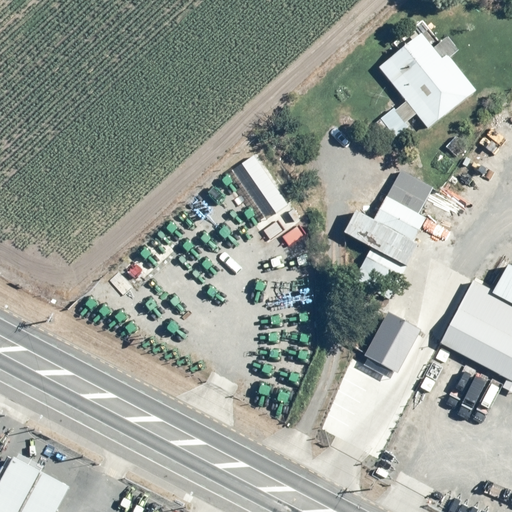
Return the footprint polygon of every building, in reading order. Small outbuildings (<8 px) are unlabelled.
[(438,41),(421,20),(392,43),(398,50),(377,67),(427,128),(473,90),(445,56),(454,48),(444,36),(438,41)] [(383,256),(403,267),(415,243),(412,242),(424,217),(418,214),(432,187),(398,170),(371,223),(360,245),(383,256)] [(402,271),(379,260),(366,284),(390,296),(402,271)] [(511,303),(457,275),(425,336),(511,381),(511,303)] [(419,329),(399,319),(376,364),(395,374),(419,329)] [(0,511),(32,511),(51,477),(0,450),(0,511)]
